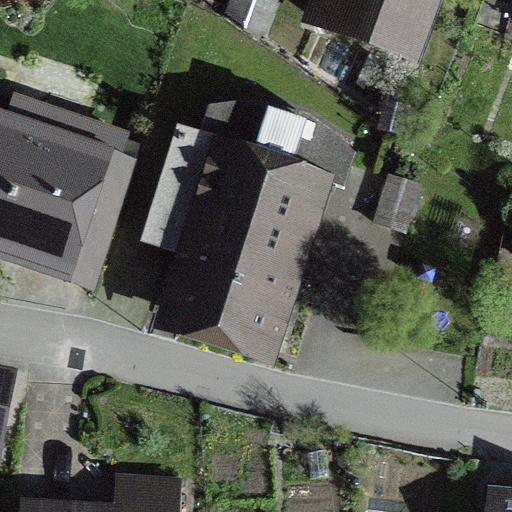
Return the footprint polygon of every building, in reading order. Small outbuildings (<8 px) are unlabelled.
[(313,0),(306,22),(413,61),(435,0),(313,0)] [(6,120),(0,117),(0,252),(71,277),(118,138),(12,103),(6,120)] [(271,362),(328,183),(221,149),(164,328),(271,362)] [(411,183),(384,175),(369,225),(396,233),(411,183)] [(168,511),(171,482),(118,478),(116,509),(32,503),(31,511),(168,511)] [(511,511),(511,499),(489,497),(487,511),(511,511)]
